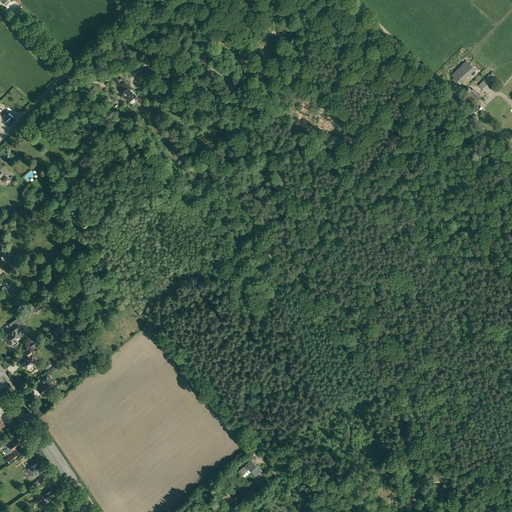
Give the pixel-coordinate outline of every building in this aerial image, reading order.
[(151,59),(155,56),(149,50),(146,53),(144,55),(150,61),(151,59)] [(451,75),(461,84),(475,70),(466,60),(451,75)] [(478,85),(486,93),(495,84),(491,80),(493,78),(489,74),(478,85)] [(121,77),(118,80),(115,76),(113,78),(123,88),(124,87),(126,89),(122,92),(127,97),(127,98),(132,103),(133,103),(135,102),(134,100),(133,99),(136,96),(130,90),(132,89),(121,77)] [(92,90),(100,96),(104,91),(95,85),(92,90)] [(182,159),(185,163),(191,157),(187,153),(183,157),(184,157),(182,159)] [(36,173),(28,181),(33,186),(40,178),(36,173)] [(6,183),(8,185),(12,182),(6,176),(2,179),(6,183)] [(5,295),(7,298),(10,295),(8,292),(10,291),(5,286),(0,290),(0,292),(3,297),(5,295)] [(7,339),(12,347),(18,343),(16,340),(20,338),(16,332),(20,329),(16,324),(12,327),(13,330),(4,336),(4,337),(6,339),(7,339)] [(27,368),(28,369),(29,370),(30,370),(31,370),(31,369),(32,369),(32,368),(32,367),(31,367),(31,366),(35,363),(33,361),(34,361),(30,355),(32,353),(30,350),(25,353),(27,357),(25,358),(26,359),(21,363),(23,366),(24,365),(26,368),(27,368)] [(38,387),(43,395),(47,392),(48,394),(53,390),(48,383),(51,381),(47,375),(41,379),(43,383),(38,387)] [(4,450),(7,454),(12,450),(12,451),(22,444),(18,439),(9,445),(7,442),(0,446),(0,450),(4,448),(5,449),(4,450)] [(6,459),(9,463),(18,457),(15,453),(6,459)] [(262,471),(251,460),(239,471),(242,475),(249,469),(251,471),(253,469),(258,474),(262,471)] [(27,469),(32,477),(36,474),(43,470),(38,462),(30,467),(27,469)] [(407,470),(411,477),(415,474),(413,472),(418,469),(416,467),(411,470),(410,468),(407,470)] [(433,474),(433,481),(439,481),(439,482),(445,482),(445,475),(441,475),(441,474),(433,474)] [(29,487),(31,490),(42,483),(40,480),(34,483),(35,483),(29,487)] [(33,490),(34,493),(44,487),(42,484),(33,490)] [(41,496),(46,503),(49,502),(48,500),(55,495),(51,490),(44,494),(41,496)] [(410,499),(406,500),(408,507),(414,506),(413,501),(411,501),(410,499)] [(482,501),(477,509),(482,511),(488,511),(491,507),(482,501)] [(59,511),(71,511),(74,510),(69,503),(61,509),(59,510),(59,511)]
